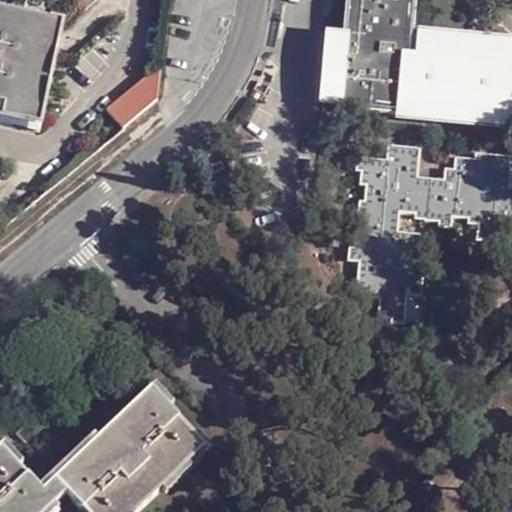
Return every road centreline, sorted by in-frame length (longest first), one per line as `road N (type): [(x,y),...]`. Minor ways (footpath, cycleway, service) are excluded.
road 1 (residential): [(298,511),(274,472),(70,233)]
road 2 (residential): [(70,233),(203,117),(233,77),(254,0)]
